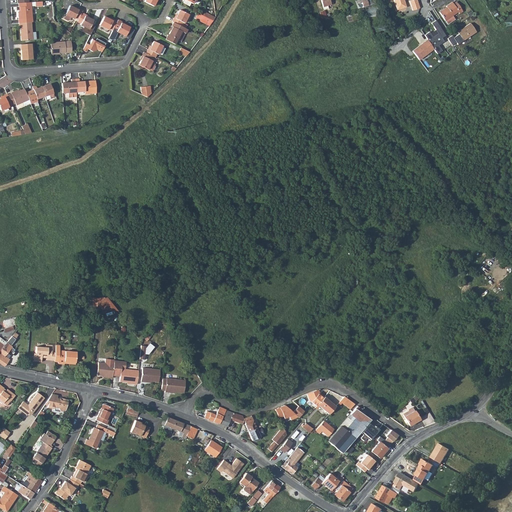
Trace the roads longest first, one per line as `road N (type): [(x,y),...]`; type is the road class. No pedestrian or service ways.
road 1 (track): [(453,206),(366,211),(244,254),(194,281)]
road 2 (residential): [(179,415),(200,393),(247,413),(330,386),(413,439)]
road 3 (residential): [(145,22),(122,63),(16,74),(7,65),(2,19)]
road 4 (track): [(453,206),(371,97),(409,68),(406,54),(393,49)]
road 5 (residential): [(337,511),(248,448),(179,415)]
road 6 (residential): [(25,511),(55,472),(93,389)]
